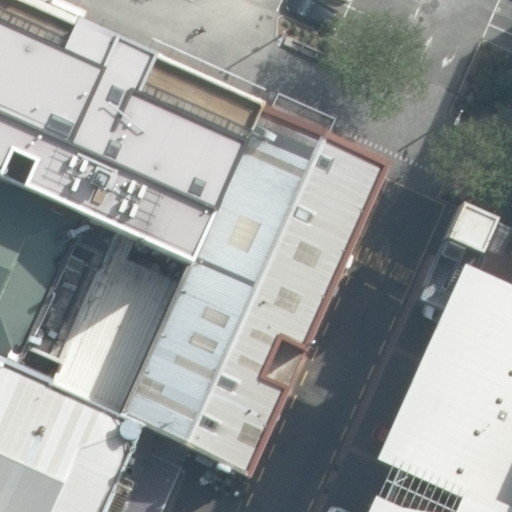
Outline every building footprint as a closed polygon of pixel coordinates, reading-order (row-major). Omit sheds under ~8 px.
[(260,114),(4,0),(0,0),(0,192),(70,224),(188,276),(260,114)] [(381,167),(260,114),(188,276),(70,224),(6,368),(135,425),(244,473),(381,167)] [(70,224),(0,192),(0,364),(6,368),(70,224)] [(511,511),(511,226),(454,199),(441,234),(474,249),(359,511),(511,511)] [(6,368),(0,364),(0,511),(97,511),(135,425),(6,368)]
